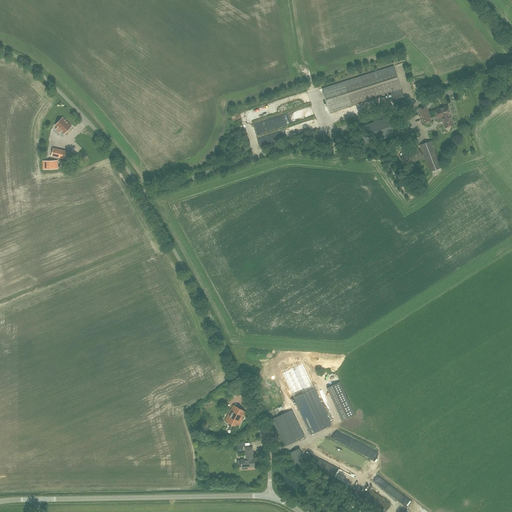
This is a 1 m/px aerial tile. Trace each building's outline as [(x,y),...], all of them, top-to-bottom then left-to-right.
[(329,113),(351,106),(391,93),(395,106),(405,102),(394,66),(343,82),(321,88),(329,113)] [(307,101),(311,100),(309,93),(285,99),(288,107),(297,104),(297,102),(300,101),(300,102),(307,100),(307,101)] [(438,118),(441,117),(450,114),(450,115),(450,114),(447,106),(435,110),(437,116),(430,118),(429,114),(428,114),(426,106),(419,108),(424,123),(431,121),(430,120),(437,118),(438,118)] [(441,117),(445,128),(453,125),(450,115),(450,114),(441,117)] [(389,117),(360,127),(366,145),(395,135),(389,117)] [(59,133),(61,131),(64,134),(71,126),(65,120),(63,118),(55,125),(58,128),(56,130),(59,133)] [(81,133),(72,141),(83,152),(91,143),(81,133)] [(51,141),(57,145),(60,140),(54,136),(51,141)] [(430,172),(442,168),(432,141),(420,145),(430,172)] [(407,168),(424,157),(417,147),(400,159),(407,168)] [(52,156),(67,159),(68,152),(54,148),(52,156)] [(42,161),(43,170),(58,169),(58,161),(42,161)] [(313,385),(292,394),(311,434),(331,425),(313,385)] [(355,414),(348,400),(335,406),(342,420),(355,414)] [(234,405),(225,421),(238,428),(246,412),(234,405)] [(284,447),(305,437),(292,410),(272,419),(284,447)] [(246,459),(241,460),(242,468),(255,467),(254,459),(253,459),(252,447),(245,448),(246,459)] [(347,454),(353,458),(355,455),(343,449),(339,456),(344,459),(347,454)] [(370,450),(367,457),(375,460),(377,453),(370,450)] [(364,461),(361,468),(368,471),(371,463),(364,461)] [(378,511),(385,511),(391,505),(370,489),(362,499),(378,511)]
